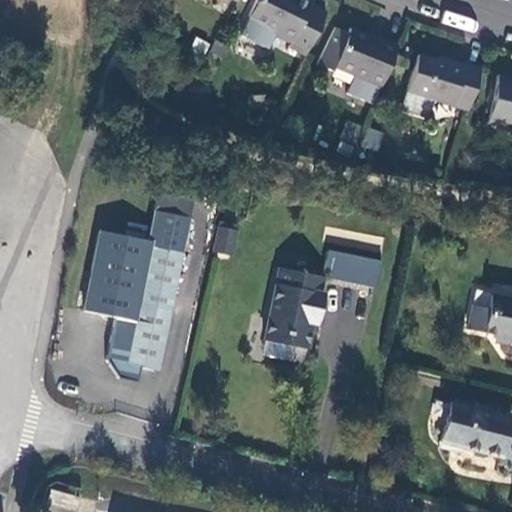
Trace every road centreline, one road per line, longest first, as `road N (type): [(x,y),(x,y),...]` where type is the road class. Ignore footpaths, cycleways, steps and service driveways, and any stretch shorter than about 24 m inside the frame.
road 1 (residential): [(0,409),(370,511)]
road 2 (unclassified): [(0,325),(32,156)]
